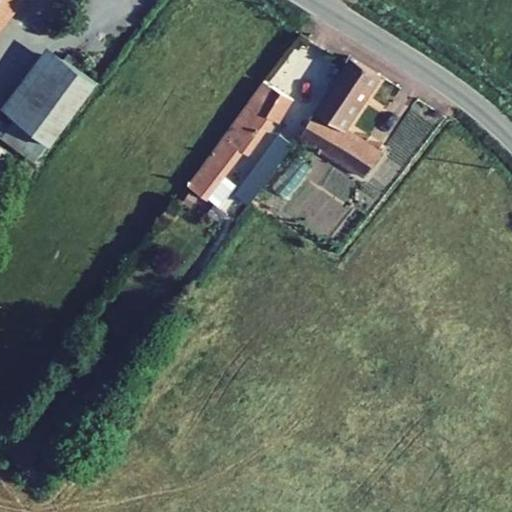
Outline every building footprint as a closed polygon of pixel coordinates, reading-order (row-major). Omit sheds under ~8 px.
[(0,0),(0,35),(23,7),(21,4),(24,0),(0,0)] [(96,97),(46,59),(1,119),(4,121),(0,127),(0,149),(32,173),(47,153),(52,157),(96,97)] [(384,88),(353,68),(303,143),(371,187),(388,162),(351,138),(384,88)] [(294,108),(268,88),(191,190),(217,209),(233,188),(220,178),(245,145),(249,147),(269,121),(279,128),(294,108)] [(292,147),(277,136),(239,190),(254,201),(292,147)] [(14,426),(0,437),(0,445),(20,470),(38,455),(14,426)]
